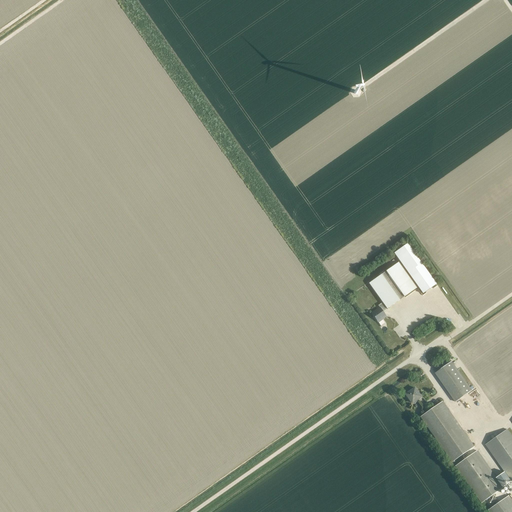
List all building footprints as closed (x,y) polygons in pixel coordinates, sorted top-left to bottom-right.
[(407,243),(394,253),(423,294),(436,284),(407,243)] [(386,271),(369,283),(387,309),(416,288),(398,262),(386,271)] [(371,313),(378,322),(386,316),(380,307),(371,313)] [(472,390),(452,362),(435,373),(455,402),(472,390)] [(415,388),(410,392),(409,391),(404,394),(410,402),(411,401),(413,403),(414,402),(415,403),(418,401),(418,400),(422,397),(415,388)] [(452,462),(474,447),(443,402),(421,417),(452,462)] [(511,435),(508,430),(486,445),(504,472),(511,482),(511,481),(511,435)] [(497,504),(487,511),(511,511),(511,499),(509,496),(499,503),(493,495),(503,488),(511,482),(504,472),(496,478),(477,451),(455,466),(481,503),(491,496),(493,498),(490,501),(492,504),(495,502),(497,504)]
